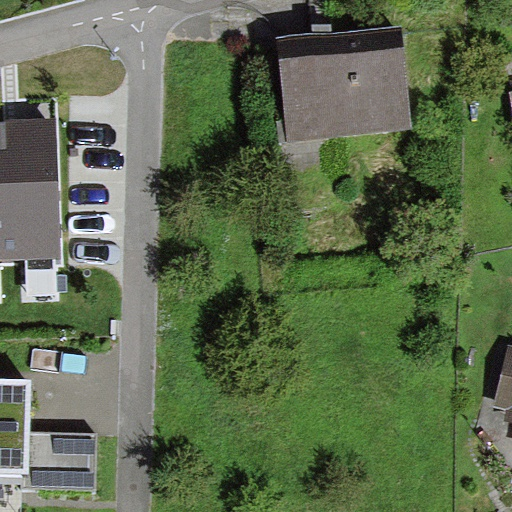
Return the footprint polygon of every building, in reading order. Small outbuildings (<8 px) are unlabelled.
[(278,39),(288,141),(411,129),(401,27),(278,39)] [(0,260),(63,259),(61,121),(13,121),(0,121),(0,260)] [(511,347),(498,400),(507,402),(503,418),(511,420),(511,347)] [(30,382),(0,381),(0,471),(28,472),(28,434),(30,382)] [(95,488),(96,434),(28,434),(28,472),(28,487),(95,488)]
